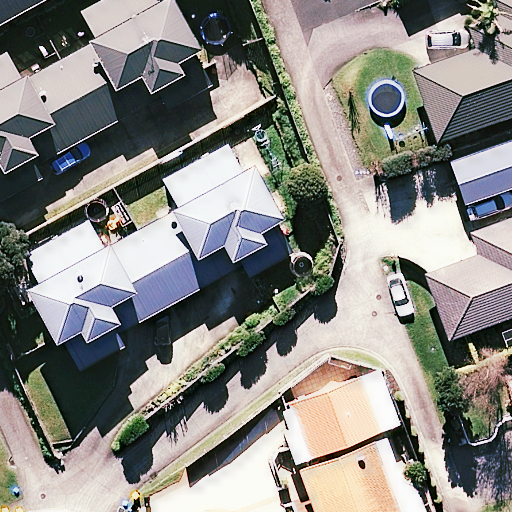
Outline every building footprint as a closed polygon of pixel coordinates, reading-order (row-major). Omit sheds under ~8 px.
[(0,0),(0,27),(47,0),(0,0)] [(162,110),(210,84),(190,48),(196,45),(171,0),(104,0),(83,12),(99,42),(26,82),(10,53),(0,58),(0,197),(38,177),(32,164),(155,97),(162,110)] [(511,112),(511,8),(460,27),(468,50),(409,70),(433,140),(511,112)] [(85,220),(16,257),(27,277),(18,282),(49,339),(58,334),(76,369),(122,344),(115,331),(238,265),(244,277),(294,250),(234,138),(160,177),(176,207),(100,248),(85,220)] [(511,313),(511,212),(473,226),(482,251),(422,272),(445,337),(511,313)] [(397,511),(373,440),(297,467),(312,511),(397,511)]
